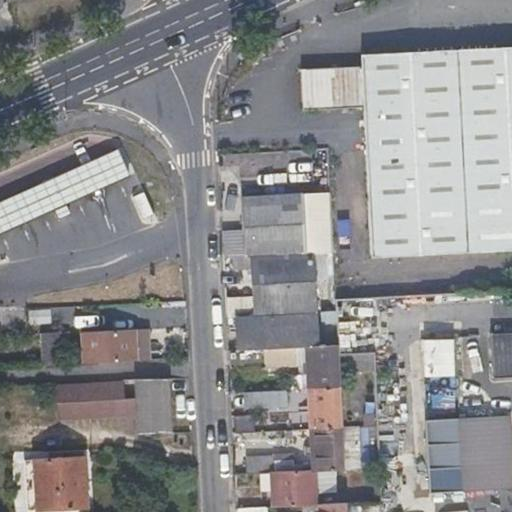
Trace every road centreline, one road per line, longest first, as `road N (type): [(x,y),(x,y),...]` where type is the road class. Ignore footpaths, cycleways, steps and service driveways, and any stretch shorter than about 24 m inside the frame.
road 1 (residential): [(200,17),(192,85),(215,511)]
road 2 (secondary): [(200,17),(0,107)]
road 3 (unknown): [(207,370),(0,379)]
